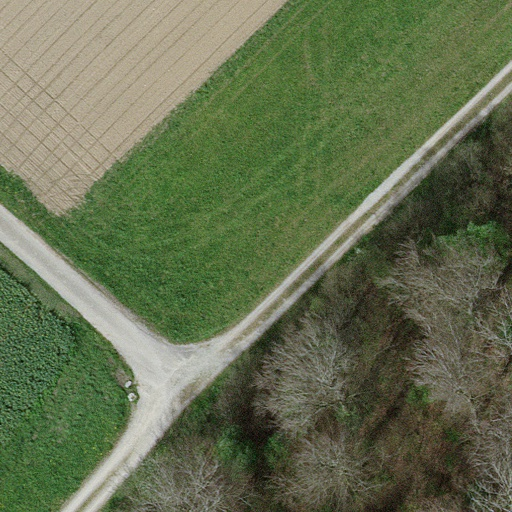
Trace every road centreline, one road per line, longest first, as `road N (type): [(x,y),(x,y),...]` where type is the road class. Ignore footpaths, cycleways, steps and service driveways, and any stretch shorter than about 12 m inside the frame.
road 1 (track): [(78,511),(187,391),(511,77)]
road 2 (track): [(0,223),(187,391)]
